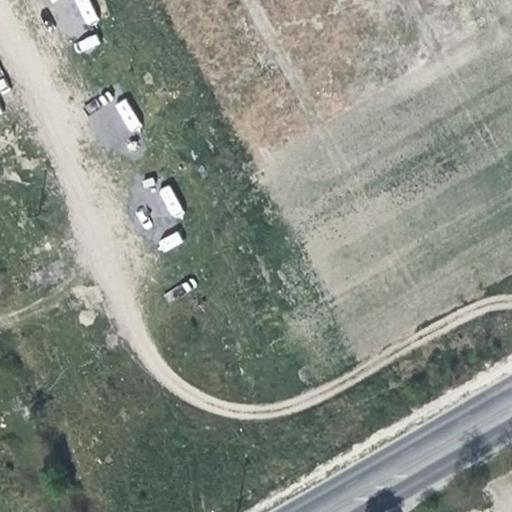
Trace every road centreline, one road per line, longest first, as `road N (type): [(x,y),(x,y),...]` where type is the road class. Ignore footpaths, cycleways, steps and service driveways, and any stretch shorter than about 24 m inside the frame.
road 1 (primary): [(511,383),(291,511)]
road 2 (primary): [(364,511),(511,425)]
